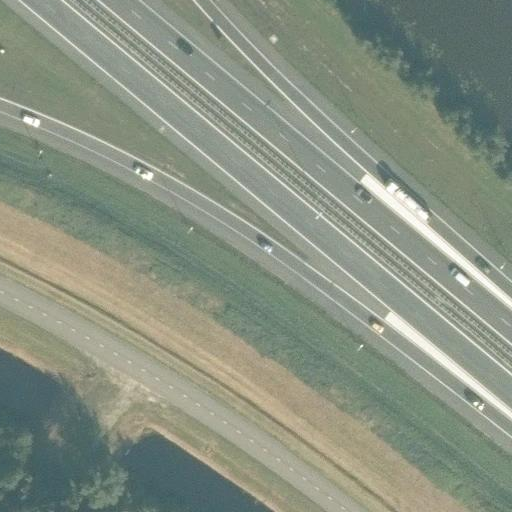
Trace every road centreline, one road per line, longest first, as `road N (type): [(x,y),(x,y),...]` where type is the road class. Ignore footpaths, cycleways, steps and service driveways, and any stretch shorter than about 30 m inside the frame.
road 1 (motorway): [(29,0),(511,399)]
road 2 (motorway): [(0,107),(82,140),(250,234),(511,432)]
road 3 (motorway): [(511,328),(118,0)]
road 4 (motorway): [(511,307),(203,0)]
road 5 (secondary): [(344,511),(198,406),(0,292)]
